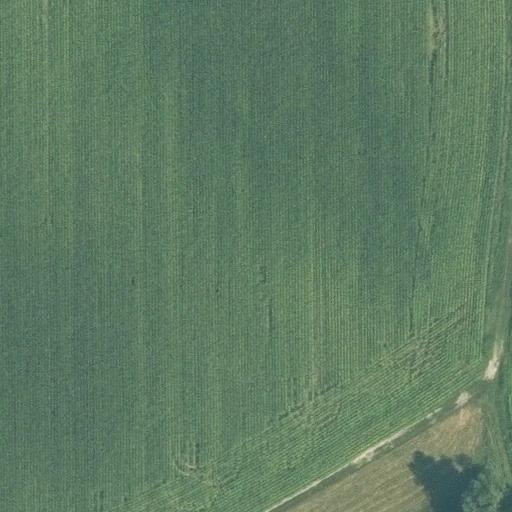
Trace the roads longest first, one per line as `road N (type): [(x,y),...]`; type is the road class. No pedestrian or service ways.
road 1 (track): [(511,192),(505,314),(473,390),(276,511)]
road 2 (track): [(509,511),(481,376)]
